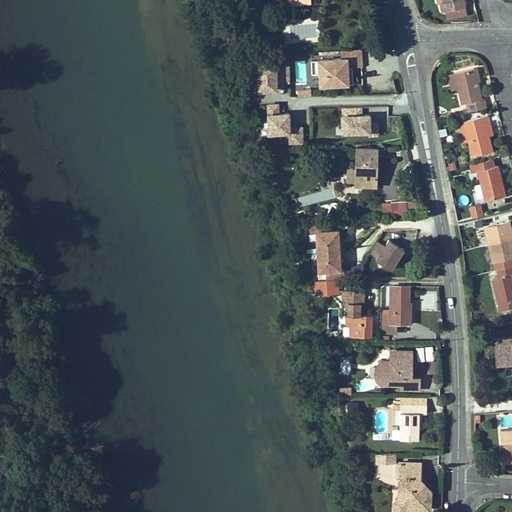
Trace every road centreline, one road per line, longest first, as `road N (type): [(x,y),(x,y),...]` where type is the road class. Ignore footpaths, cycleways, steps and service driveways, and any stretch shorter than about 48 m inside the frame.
road 1 (tertiary): [(457,479),(455,325),(406,41)]
road 2 (unknown): [(279,95),(415,92)]
